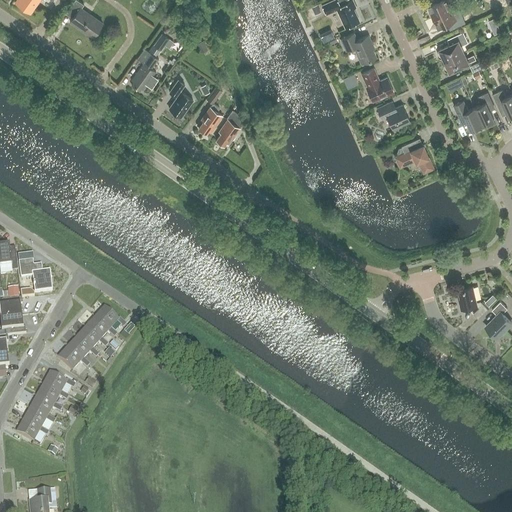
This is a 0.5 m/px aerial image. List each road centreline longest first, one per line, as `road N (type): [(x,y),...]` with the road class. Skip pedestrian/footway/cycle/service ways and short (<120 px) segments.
road 1 (secondary): [(373,315),(0,51)]
road 2 (residential): [(432,511),(82,273)]
road 3 (residential): [(243,189),(0,18)]
road 4 (residential): [(495,170),(447,146),(380,0)]
road 5 (secondary): [(511,411),(373,315)]
road 6 (residential): [(0,413),(82,273)]
road 7 (residential): [(511,379),(453,336),(417,282)]
